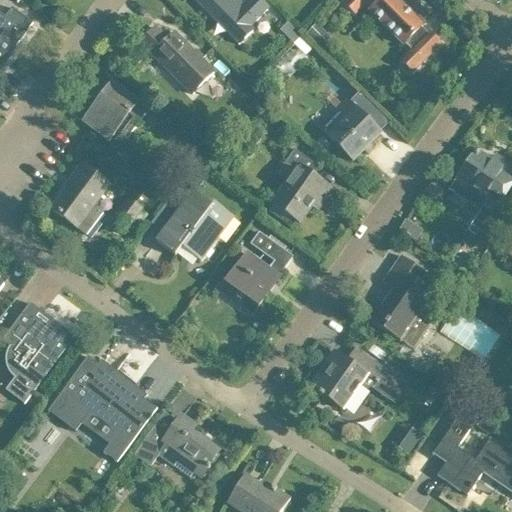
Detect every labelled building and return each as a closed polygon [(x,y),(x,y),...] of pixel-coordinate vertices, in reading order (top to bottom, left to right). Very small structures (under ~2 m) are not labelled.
[(239,0),(194,0),(239,46),(255,30),(252,27),(269,10),(259,0),(249,0),(245,5),(239,0)] [(348,0),(345,3),(355,13),(365,3),(372,10),(370,12),(403,46),(405,44),(412,52),(402,62),(412,72),(440,45),(429,35),(428,36),(421,28),(422,27),(395,0),(382,0),(380,2),(378,0),(348,0)] [(0,67),(32,25),(11,10),(5,19),(0,15),(0,67)] [(307,36),(320,49),(331,38),(317,23),(307,36)] [(214,74),(174,34),(168,41),(155,29),(137,47),(151,61),(154,58),(192,96),(214,74)] [(127,140),(148,111),(112,85),(83,123),(109,143),(117,133),(127,140)] [(361,94),(355,100),(359,104),(365,98),(361,94)] [(347,101),(319,130),(352,163),(380,134),(347,101)] [(316,212),(332,190),(312,176),(318,168),(294,150),(277,175),(288,183),(272,206),(298,225),(311,208),(316,212)] [(476,152),(457,181),(454,186),(450,191),(480,211),(467,232),(477,238),(478,237),(490,245),(511,213),(498,203),(511,182),(511,167),(495,157),(491,162),(476,152)] [(93,208),(109,186),(82,166),(71,180),(73,181),(51,211),(86,237),(102,215),(93,208)] [(193,193),(156,243),(175,257),(182,249),(201,263),(234,219),(214,204),(212,207),(193,193)] [(129,201),(113,222),(126,231),(142,211),(129,201)] [(274,263),(266,274),(247,260),(249,256),(248,255),(224,289),(255,311),(293,258),(258,233),(250,246),(274,263)] [(426,274),(401,257),(383,284),(393,292),(371,324),(400,343),(401,342),(413,350),(430,325),(418,317),(434,293),(420,284),(426,274)] [(463,294),(457,302),(492,326),(498,318),(463,294)] [(31,306),(30,305),(2,342),(10,348),(7,352),(6,357),(6,361),(6,366),(8,370),(10,374),(15,379),(5,391),(24,406),(75,339),(59,327),(54,334),(26,313),(31,306)] [(483,360),(500,336),(459,306),(440,332),(483,360)] [(343,411),(360,387),(365,390),(374,389),(394,403),(399,397),(408,385),(389,372),(357,349),(348,362),(335,353),(324,367),(329,371),(315,391),(320,394),(318,396),(322,399),(323,397),(343,411)] [(144,401),(147,397),(101,363),(98,367),(88,359),(48,412),(77,434),(92,414),(119,434),(104,454),(117,464),(157,410),(144,401)] [(393,367),(389,372),(408,385),(411,380),(393,367)] [(452,400),(444,410),(454,417),(461,407),(452,400)] [(195,428),(181,418),(160,448),(162,450),(157,456),(190,479),(195,473),(203,478),(210,468),(209,467),(218,454),(191,434),(195,428)] [(457,420),(434,453),(447,462),(437,477),(467,497),(471,490),(473,491),(475,488),(474,487),(486,470),(511,488),(511,458),(488,442),(475,461),(458,450),(471,430),(457,420)] [(12,455),(1,469),(13,478),(24,464),(12,455)] [(245,477),(227,505),(237,511),(282,511),(290,500),(276,491),(277,490),(274,489),(271,493),(245,477)]
